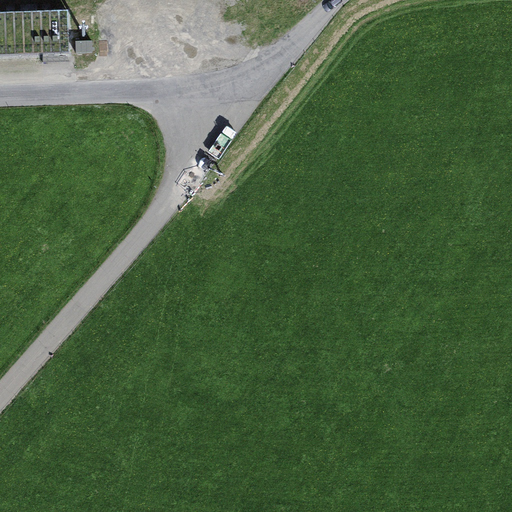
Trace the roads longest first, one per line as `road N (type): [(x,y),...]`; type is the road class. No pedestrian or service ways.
road 1 (residential): [(0,395),(190,171),(198,144),(194,123),(159,96),(0,96)]
road 2 (track): [(338,0),(194,123)]
